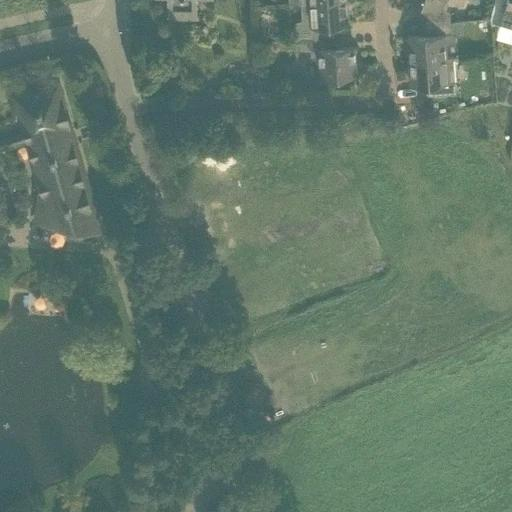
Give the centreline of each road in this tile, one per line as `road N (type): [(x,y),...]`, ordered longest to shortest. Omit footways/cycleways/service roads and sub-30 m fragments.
road 1 (unclassified): [(256,511),(126,106)]
road 2 (residential): [(126,106),(369,98),(384,81),(379,0)]
